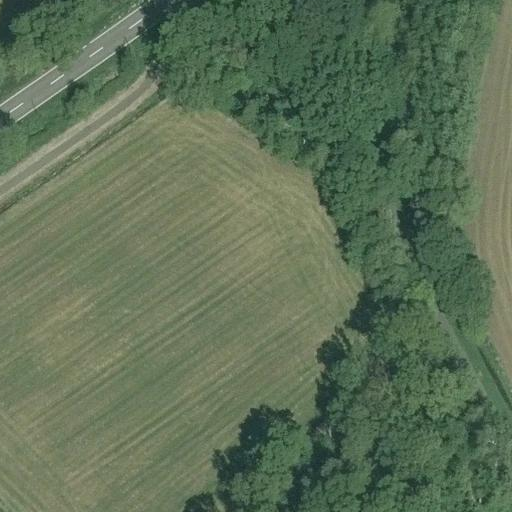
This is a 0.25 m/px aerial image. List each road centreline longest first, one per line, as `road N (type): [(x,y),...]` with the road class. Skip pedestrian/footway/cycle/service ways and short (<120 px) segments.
road 1 (residential): [(511,453),(434,317),(394,215),(370,122),(353,0)]
road 2 (secondary): [(0,121),(176,0)]
